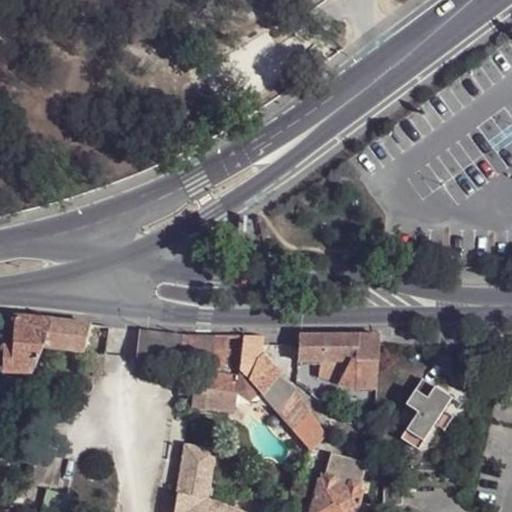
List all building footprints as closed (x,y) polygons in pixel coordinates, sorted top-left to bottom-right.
[(54,318),(16,314),(14,344),(4,344),(4,370),(33,372),(41,351),(43,345),(54,318)] [(93,322),(54,318),(43,345),(88,353),(93,322)] [(139,328),(123,326),(122,352),(159,357),(163,331),(139,328)] [(163,331),(159,357),(189,360),(193,334),(163,331)] [(259,333),(247,333),(244,367),(254,379),(266,361),(257,353),(259,333)] [(378,334),(299,333),(297,358),(350,360),(339,380),(353,385),(376,385),(378,342),(378,334)] [(228,366),(232,334),(193,334),(189,360),(228,366)] [(284,373),(266,361),(254,379),(264,391),(306,441),(311,447),(322,430),(336,408),(297,382),(284,373)] [(241,392),(243,374),(201,368),(198,387),(241,392)] [(419,448),(424,441),(451,397),(423,379),(407,405),(419,412),(402,437),(419,448)] [(325,433),(322,430),(311,447),(308,462),(318,464),(325,433)] [(214,447),(183,444),(176,511),(253,511),(209,496),(214,447)] [(327,472),(326,479),(360,490),(362,484),(327,472)] [(358,511),(365,491),(360,490),(326,479),(320,478),(309,511),(358,511)] [(404,504),(404,487),(385,486),(384,503),(404,504)]
